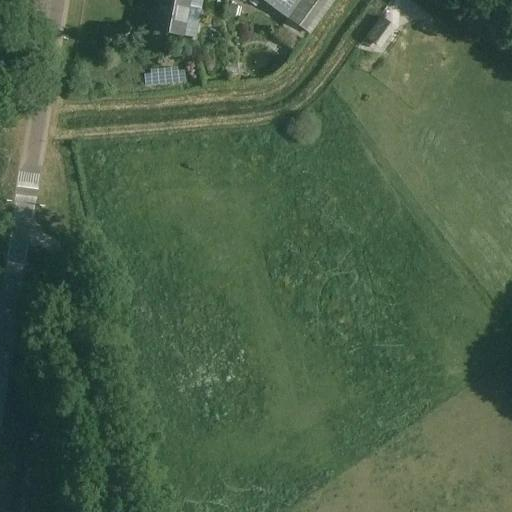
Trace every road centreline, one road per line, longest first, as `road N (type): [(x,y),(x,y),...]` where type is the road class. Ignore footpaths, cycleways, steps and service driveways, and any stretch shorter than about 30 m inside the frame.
road 1 (unclassified): [(123,511),(71,264),(20,236)]
road 2 (tertiary): [(20,236),(57,0)]
road 3 (tertiary): [(0,376),(20,236)]
